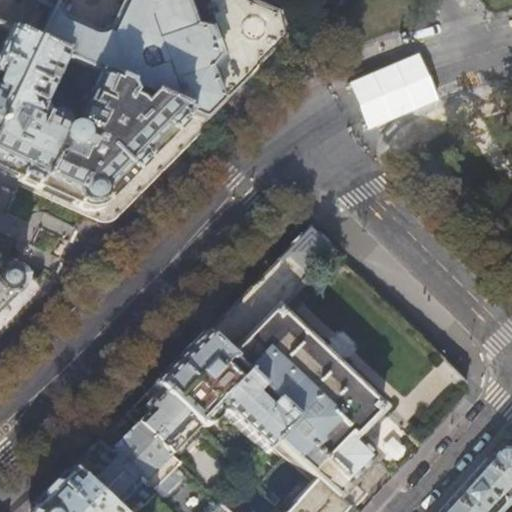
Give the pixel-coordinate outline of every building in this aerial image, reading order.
[(128,0),(112,36),(108,33),(106,36),(103,38),(100,38),(97,38),(66,21),(63,19),(62,16),(62,12),(53,8),(51,12),(35,46),(68,61),(97,75),(125,87),(132,91),(137,84),(140,85),(145,85),(151,82),(157,85),(150,99),(201,123),(219,106),(208,73),(217,63),(209,37),(196,33),(187,0),(128,0)] [(39,0),(37,6),(51,12),(53,8),(56,0),(39,0)] [(275,13),(246,0),(187,0),(196,33),(209,37),(217,63),(208,73),(219,106),(243,81),(283,40),(280,16),(275,13)] [(0,119),(35,46),(11,34),(0,52),(0,78),(0,79),(0,78),(0,119)] [(44,110),(68,61),(35,46),(0,119),(0,171),(21,182),(101,219),(109,218),(132,194),(178,147),(201,123),(150,99),(149,99),(138,109),(135,106),(130,103),(128,102),(122,101),(125,98),(124,96),(125,87),(97,75),(88,95),(88,98),(90,100),(78,124),(78,128),(80,130),(78,133),(67,132),(66,131),(67,129),(66,124),(48,116),(46,117),(44,110)] [(254,283),(202,336),(291,423),(272,445),(283,456),(344,511),(347,511),(359,500),(347,489),(374,462),(351,440),(376,414),(276,313),(332,254),(307,230),(254,283)] [(0,327),(34,293),(33,287),(0,270),(0,327)] [(153,386),(159,392),(196,429),(199,427),(203,428),(206,427),(208,427),(212,423),(214,420),(215,416),(213,411),(215,410),(262,456),(272,445),(291,423),(202,336),(171,368),(153,386)] [(196,429),(159,392),(143,408),(131,420),(136,425),(168,457),(196,429)] [(120,441),(107,454),(148,494),(150,491),(156,497),(159,498),(161,499),(164,498),(168,496),(180,484),(181,482),(181,479),(180,476),(179,473),(174,468),(177,465),(168,457),(136,425),(120,441)] [(498,511),(511,498),(511,440),(506,440),(474,475),(441,511),(498,511)] [(80,459),(68,472),(108,511),(129,511),(136,506),(139,509),(151,497),(148,494),(107,454),(96,444),(80,459)] [(344,511),(283,456),(232,511),(344,511)] [(108,511),(68,472),(44,496),(29,511),(108,511)]
